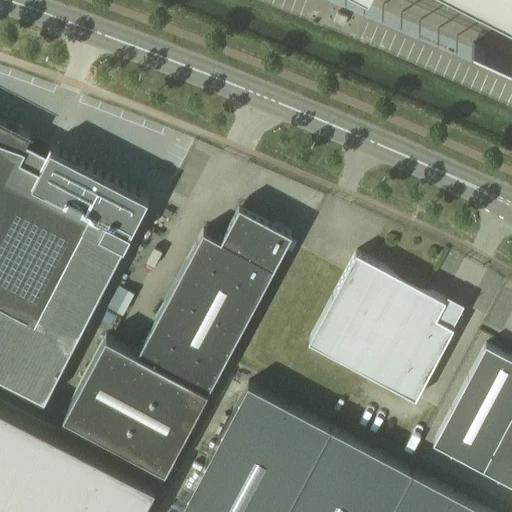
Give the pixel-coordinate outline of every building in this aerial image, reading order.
[(511,0),(473,0),(511,19),(511,58),(511,60),(474,43),(473,44),(511,62),(511,0)] [(0,373),(44,396),(149,194),(50,143),(46,151),(26,141),(31,133),(0,117),(0,373)] [(208,388),(292,230),(239,202),(221,236),(203,226),(137,350),(106,333),(63,413),(165,467),(208,388)] [(446,297),(358,250),(310,339),(416,396),(454,324),(437,315),(446,297)] [(109,305),(122,310),(131,289),(118,284),(109,305)] [(511,355),(486,342),(433,441),(511,482),(511,355)] [(496,511),(248,380),(177,511),(496,511)] [(0,400),(0,511),(138,511),(155,480),(0,400)]
